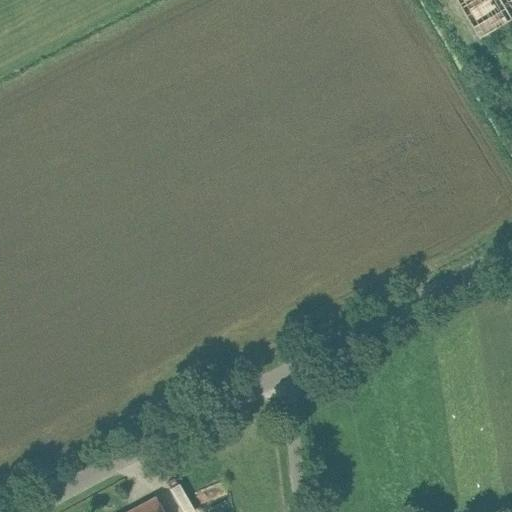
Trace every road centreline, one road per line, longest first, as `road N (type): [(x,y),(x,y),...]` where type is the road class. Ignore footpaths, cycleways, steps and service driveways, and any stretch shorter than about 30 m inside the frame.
road 1 (unclassified): [(288,376),(31,511)]
road 2 (unclassified): [(511,255),(288,376)]
road 3 (unclassified): [(300,511),(288,376)]
